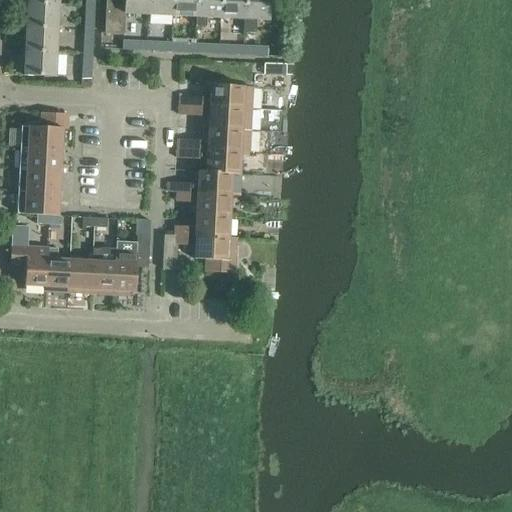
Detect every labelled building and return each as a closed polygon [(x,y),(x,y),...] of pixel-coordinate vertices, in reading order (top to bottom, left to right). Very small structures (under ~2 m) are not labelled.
[(125,14),(148,15),(149,0),(106,0),(105,33),(124,34),(125,14)] [(173,0),(149,0),(148,15),(172,16),(173,0)] [(196,18),(196,0),(173,0),(172,16),(196,18)] [(206,18),(220,19),(220,0),(196,0),(196,18),(196,27),(206,27),(206,18)] [(244,20),(244,0),(220,0),(220,19),(244,20)] [(269,22),(269,6),(269,0),(244,0),(244,20),(243,28),(253,29),(253,21),(269,22)] [(26,26),(57,28),(58,4),(28,2),(26,26)] [(83,30),(93,30),(94,21),(95,6),(84,6),(83,30)] [(25,50),(55,52),(57,28),(26,26),(25,50)] [(82,54),(92,54),(93,38),(93,30),(83,30),(82,47),(82,54)] [(121,41),(121,50),(147,51),(147,42),(121,41)] [(170,52),(171,43),(147,42),(147,51),(170,52)] [(194,53),(195,44),(171,43),(170,52),(194,53)] [(218,54),(218,45),(195,44),(194,53),(218,54)] [(242,55),(242,45),(218,45),(218,54),(242,55)] [(267,46),(266,46),(242,45),(242,55),(250,56),(267,56),(267,46)] [(54,77),(55,52),(25,50),(23,75),(54,77)] [(92,54),(82,54),(81,79),(91,80),(91,74),(92,68),(92,54)] [(264,64),(264,74),(285,75),(285,65),(282,65),(271,64),(264,64)] [(250,111),(251,87),(210,85),(209,98),(179,96),(179,107),(250,111)] [(249,131),(250,111),(179,107),(178,115),(208,116),(207,130),(249,131)] [(16,214),(37,215),(48,216),(57,216),(62,129),(67,129),(68,115),(41,114),(41,128),(21,127),(16,214)] [(247,154),(249,131),(207,130),(207,141),(177,140),(176,149),(239,153),(247,154)] [(198,173),(238,175),(239,153),(176,149),(176,158),(206,159),(205,172),(198,172),(198,173)] [(238,176),(238,175),(198,173),(198,185),(168,184),(167,193),(174,193),(230,196),(231,175),(238,176)] [(229,218),(230,196),(174,193),(174,202),(197,203),(196,216),(229,218)] [(48,225),(48,216),(37,215),(37,224),(48,225)] [(57,216),(48,216),(48,225),(61,226),(61,217),(57,217),(57,216)] [(196,216),(195,229),(172,227),(172,231),(172,235),(236,240),(236,239),(228,238),(229,218),(196,216)] [(93,227),(94,218),(82,218),(81,227),(93,227)] [(106,228),(106,219),(94,218),(93,227),(106,228)] [(136,220),(135,237),(136,237),(149,237),(149,233),(150,221),(142,221),(136,220)] [(25,258),(24,286),(45,287),(47,248),(26,247),(27,227),(12,226),(10,257),(25,258)] [(234,274),(236,240),(172,235),(172,236),(164,236),(162,270),(176,271),(177,246),(194,247),(193,260),(206,261),(205,273),(234,274)] [(136,237),(136,243),(116,242),(115,250),(113,296),(128,296),(128,292),(134,292),(135,264),(147,265),(149,237),(136,237)] [(47,248),(45,287),(52,287),(52,292),(67,293),(69,260),(57,260),(57,249),(47,248)] [(92,250),(92,262),(90,294),(113,296),(115,250),(99,249),(99,250),(92,250)] [(69,260),(67,293),(90,294),(92,262),(69,260)]
